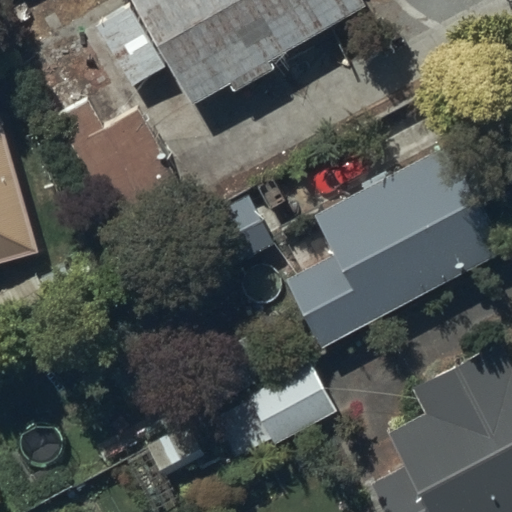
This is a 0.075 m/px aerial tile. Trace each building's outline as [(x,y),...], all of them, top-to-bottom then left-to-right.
[(361,0),(360,0),(129,0),(131,2),(94,24),(129,83),(166,61),(189,100),(226,77),(232,87),(273,63),(268,55),(361,0)] [(86,97),(56,112),(116,232),(298,144),(277,102),(167,156),(143,107),(101,128),(86,97)] [(0,259),(35,250),(0,122),(0,259)] [(283,277),(316,342),(511,242),(458,138),(313,213),(333,251),(283,277)] [(224,265),(273,238),(246,188),(197,215),(224,265)] [(511,511),(511,329),(405,384),(417,408),(380,427),(398,463),(363,482),(378,511),(511,511)] [(272,441),(334,405),(304,354),(206,412),(233,458),(270,437),(272,441)] [(43,424),(0,451),(0,471),(19,507),(72,477),(43,424)] [(307,449),(280,457),(278,459),(277,462),(276,464),(276,467),(275,469),(274,472),(274,474),(273,477),(273,480),(273,482),(273,485),(273,488),(273,490),(274,493),(274,495),(275,498),(275,501),(276,503),(277,506),(278,508),(279,510),(280,511),(337,511),(338,510),(338,508),(339,505),(339,502),(339,499),(339,497),(338,494),(338,491),(338,489),(337,486),(336,483),(335,481),(334,478),(333,476),(332,473),(331,471),(329,469),(328,466),(326,464),(324,462),(322,460),(320,458),(318,457),(316,455),(314,453),(312,452),(309,451),(307,449)]
